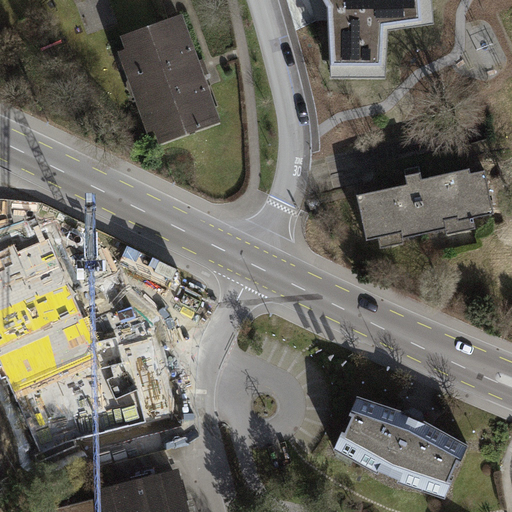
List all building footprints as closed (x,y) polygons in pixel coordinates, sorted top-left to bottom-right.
[(164,1),(163,0),(106,0),(123,43),(172,25),(164,1)] [(315,0),(354,114),(416,94),(394,28),(384,0),(315,0)] [(123,43),(118,45),(155,144),(222,119),(210,88),(185,21),(172,25),(123,43)] [(490,169),(359,199),(374,262),(504,233),(490,169)] [(80,255),(0,275),(0,344),(96,320),(80,255)] [(141,347),(68,367),(90,446),(164,425),(141,347)] [(358,389),(332,447),(445,498),(472,440),(358,389)] [(192,511),(179,462),(94,487),(98,499),(56,510),(56,511),(192,511)]
